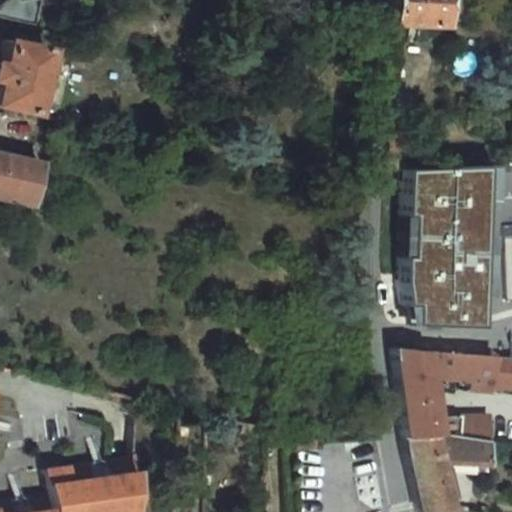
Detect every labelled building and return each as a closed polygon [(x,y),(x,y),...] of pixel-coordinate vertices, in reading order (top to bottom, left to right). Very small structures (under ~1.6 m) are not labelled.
[(358,0),(337,0),(348,9),(358,0)] [(438,38),(439,0),(394,0),(393,39),(438,38)] [(43,8),(0,12),(0,24),(37,32),(43,8)] [(51,50),(6,43),(3,59),(0,58),(0,106),(36,114),(51,50)] [(403,177),(405,176),(407,128),(390,126),(388,177),(403,177)] [(42,164),(0,154),(0,201),(33,208),(42,164)] [(482,210),(484,175),(405,176),(403,177),(401,226),(407,226),(405,266),(398,266),(398,292),(401,314),(410,315),(409,334),(475,337),(476,306),(480,244),(482,210)] [(493,175),(484,175),(482,210),(491,211),(493,175)] [(401,226),(398,266),(405,266),(407,226),(401,226)] [(480,244),(476,306),(485,307),(488,245),(480,244)] [(410,315),(401,314),(403,334),(409,334),(410,315)] [(511,367),(411,360),(390,358),(394,406),(399,455),(434,450),(476,456),(489,457),(491,439),(435,433),(431,394),(470,396),(469,404),(501,407),(502,400),(511,400),(511,367)] [(313,450),(293,449),(293,464),(313,465),(313,450)] [(434,450),(399,455),(412,511),(443,511),(439,484),(477,482),(476,456),(434,450)] [(0,511),(132,511),(134,466),(101,469),(103,483),(90,485),(88,471),(43,476),(46,501),(24,503),(24,511),(12,511),(12,504),(0,505),(0,511)]
